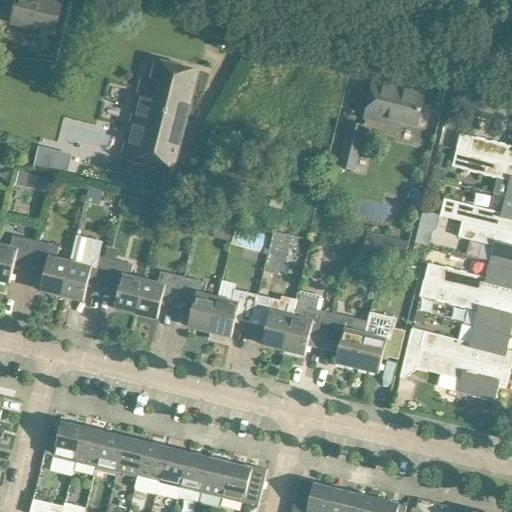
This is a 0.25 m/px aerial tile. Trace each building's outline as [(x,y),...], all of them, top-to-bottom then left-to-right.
[(17,0),(12,23),(32,28),(55,33),(63,1),(59,0),(17,0)] [(143,77),(122,158),(173,171),(198,71),(157,61),(152,80),(143,77)] [(401,89),(402,85),(374,79),(365,118),(399,126),(399,122),(417,126),(424,94),(401,89)] [(511,112),(511,94),(455,80),(447,114),(463,118),(468,102),(511,112)] [(344,152),(361,156),(367,126),(350,123),(344,152)] [(511,146),(461,134),(457,151),(511,164),(511,146)] [(510,181),(506,197),(511,198),(511,164),(457,151),(452,167),(510,181)] [(435,168),(432,178),(441,180),(444,170),(435,168)] [(29,188),(32,175),(18,171),(15,184),(29,188)] [(33,175),(31,187),(49,190),(51,179),(33,175)] [(445,198),(440,215),(463,221),(511,233),(511,198),(506,197),(502,213),(445,198)] [(194,229),(198,215),(182,211),(179,225),(194,229)] [(424,211),(420,225),(434,228),(438,226),(440,215),(424,211)] [(223,232),(221,239),(230,241),(234,225),(218,220),(215,230),(223,232)] [(511,233),(463,221),(459,236),(494,245),(490,262),(511,267),(511,233)] [(368,232),(364,250),(404,259),(407,246),(389,241),(390,237),(368,232)] [(29,270),(36,241),(13,236),(10,247),(0,244),(0,280),(10,283),(14,266),(29,270)] [(71,262),(62,296),(84,301),(88,284),(103,288),(110,259),(104,258),(98,256),(101,246),(98,242),(77,237),(71,262)] [(62,296),(71,262),(57,259),(60,247),(36,241),(29,270),(45,273),(41,291),(62,296)] [(113,248),(107,247),(104,258),(110,259),(113,248)] [(136,314),(144,280),(130,277),(133,265),(110,259),(103,288),(119,292),(115,309),(136,314)] [(429,263),(425,281),(511,302),(511,267),(490,262),(486,277),(429,263)] [(177,306),(184,277),(161,272),(158,283),(144,280),(136,314),(158,319),(162,302),(177,306)] [(210,332),(218,298),(204,295),(207,283),(184,277),(177,306),(193,310),(188,327),(210,332)] [(478,310),(474,327),(511,336),(511,330),(511,302),(425,281),(424,280),(420,296),(478,310)] [(251,324),(258,295),(235,290),(232,301),(218,298),(210,332),(231,338),(236,320),(251,324)] [(325,342),(332,313),(321,311),(323,300),(321,296),(301,292),(297,294),(292,316),(284,350),(305,355),(309,338),(325,342)] [(284,350),(292,316),(278,313),(281,301),(258,295),(251,324),(266,327),(262,345),(284,350)] [(366,334),(358,368),(379,373),(383,356),(399,360),(406,331),(394,329),(397,319),(371,312),(366,334)] [(417,312),(414,321),(423,323),(425,314),(417,312)] [(332,313),(325,342),(340,346),(336,363),(358,368),(366,334),(352,331),(355,319),(332,313)] [(412,328),(408,345),(510,370),(511,360),(511,357),(506,356),(511,336),(474,327),(470,343),(458,340),(412,328)] [(408,345),(400,378),(404,379),(415,371),(416,368),(441,375),(460,380),(457,392),(495,402),(500,381),(507,383),(510,370),(408,345)] [(51,428),(45,454),(54,456),(75,462),(84,427),(62,422),(60,430),(51,428)] [(75,462),(96,467),(105,433),(84,427),(75,462)] [(105,433),(96,467),(117,472),(126,438),(105,433)] [(117,472),(138,477),(147,443),(126,438),(117,472)] [(138,477),(135,489),(156,494),(159,482),(168,448),(147,443),(138,477)] [(159,482),(180,487),(189,453),(168,448),(159,482)] [(180,487),(201,492),(210,458),(189,453),(180,487)] [(210,458),(201,492),(222,497),(231,463),(210,458)] [(222,497),(259,506),(267,470),(266,472),(231,463),(222,497)] [(330,511),(336,489),(301,481),(301,479),(292,511),(330,511)] [(330,511),(352,511),(357,494),(336,489),(330,511)] [(374,511),(378,499),(357,494),(352,511),(374,511)] [(62,511),(64,507),(34,499),(30,511),(62,511)] [(378,499),(374,511),(405,511),(407,506),(378,499)]
